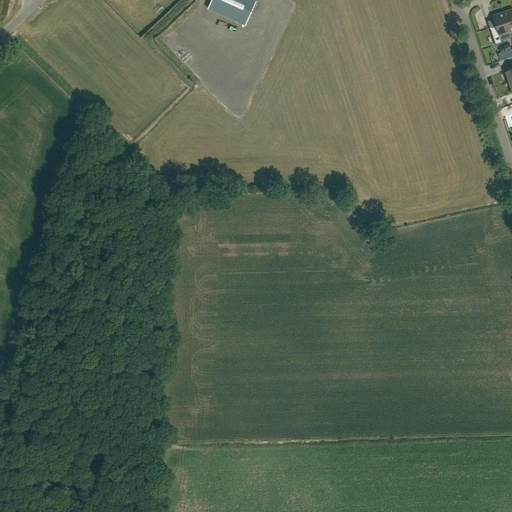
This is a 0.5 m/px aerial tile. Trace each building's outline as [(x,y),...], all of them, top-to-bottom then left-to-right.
[(251,0),(212,0),(208,9),(245,26),(256,2),(251,0)] [(511,9),(503,13),(509,32),(511,30),(511,9)] [(509,32),(503,13),(492,16),(496,26),(490,28),(495,45),(501,43),(499,35),(509,32)] [(255,137),(260,138),(263,124),(258,123),(255,137)] [(299,142),(294,144),(301,157),(306,154),(299,142)] [(277,145),(271,148),(278,163),(284,160),(277,145)]
